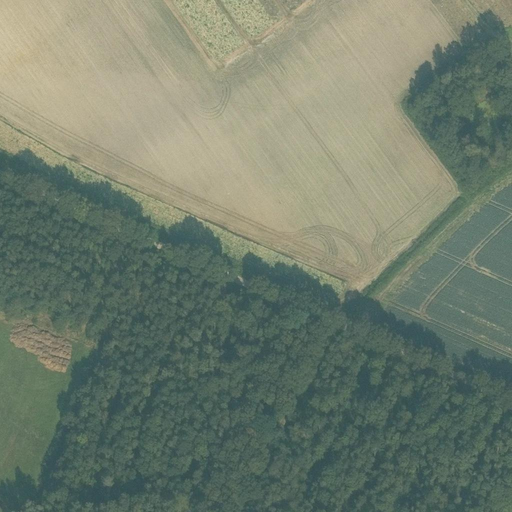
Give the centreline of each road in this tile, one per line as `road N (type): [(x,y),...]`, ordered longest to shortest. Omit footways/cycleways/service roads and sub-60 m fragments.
road 1 (unclassified): [(511,399),(0,168)]
road 2 (track): [(78,345),(134,230)]
